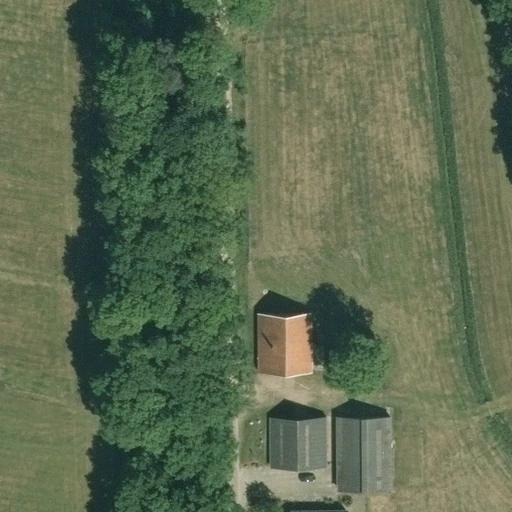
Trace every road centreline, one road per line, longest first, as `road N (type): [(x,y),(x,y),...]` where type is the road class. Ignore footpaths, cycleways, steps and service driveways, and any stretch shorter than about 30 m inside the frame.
road 1 (track): [(228,347),(221,0)]
road 2 (unclassified): [(230,511),(228,347)]
